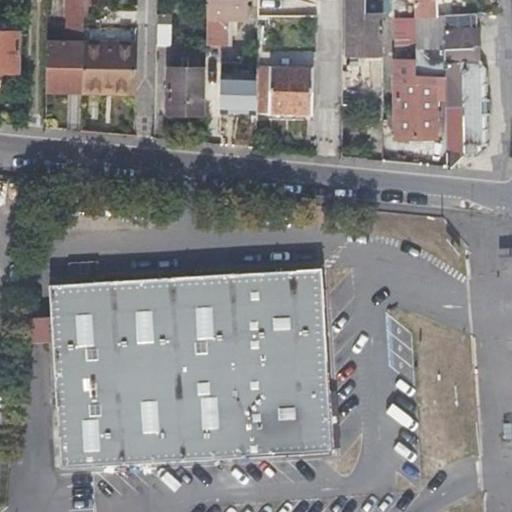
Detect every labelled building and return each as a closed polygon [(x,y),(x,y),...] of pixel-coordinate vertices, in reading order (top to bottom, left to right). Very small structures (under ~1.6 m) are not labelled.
[(66,0),(67,15),(84,15),(84,0),(66,0)] [(245,0),(206,0),(205,47),(225,47),(226,18),(245,18),(245,0)] [(362,57),(382,57),(382,12),(364,12),(363,0),(346,0),(346,50),(362,50),(362,57)] [(412,0),(413,17),(435,16),(434,0),(412,0)] [(83,53),(82,90),(100,90),(100,79),(134,79),(135,6),(103,6),(102,53),(83,53)] [(169,15),(158,14),(158,44),(168,44),(169,15)] [(445,87),(447,167),(451,167),(464,154),(462,62),(479,62),(477,30),(471,30),(471,15),(443,16),(445,75),(445,84),(445,87)] [(0,70),(15,71),(16,33),(0,32),(0,70)] [(414,63),(414,42),(404,42),(403,73),(395,73),(395,123),(429,123),(429,84),(445,84),(445,75),(415,75),(414,63)] [(45,43),(44,91),(82,90),(83,53),(84,43),(45,43)] [(166,112),(204,113),(205,68),(166,68),(166,112)] [(271,69),(256,69),(256,85),(255,112),(271,112),(271,69)] [(311,70),(271,69),(271,112),(311,113),(311,70)] [(100,90),(134,90),(134,79),(100,79),(100,90)] [(321,275),(55,284),(61,465),(329,455),(327,395),(333,388),(331,345),(324,338),(321,275)]
